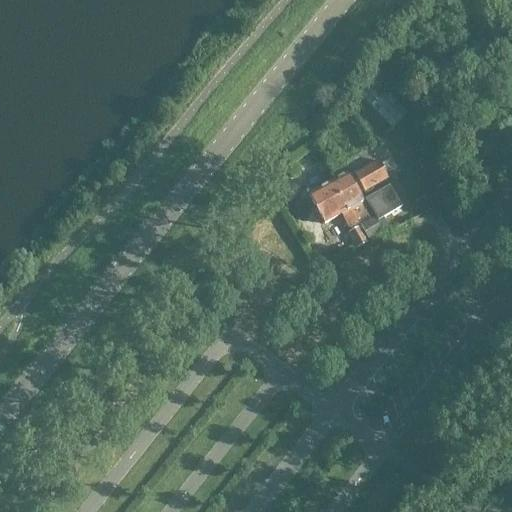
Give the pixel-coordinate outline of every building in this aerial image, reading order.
[(409,104),(395,111),(415,148),(430,139),(409,104)] [(363,192),(388,178),(378,162),(354,175),(363,192)] [(327,183),(350,227),(367,217),(359,204),(363,202),(347,172),(327,183)] [(347,228),(350,227),(327,183),(307,194),(323,224),(340,215),(347,228)] [(375,220),(395,209),(385,191),(364,202),(373,217),(359,225),(367,240),(382,232),(375,220)] [(357,249),(368,243),(359,228),(348,235),(357,249)]
